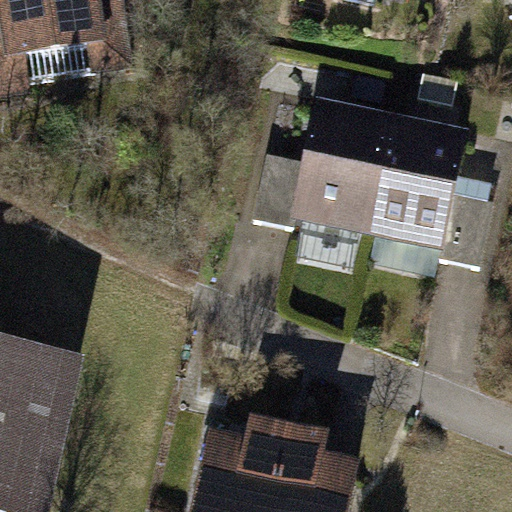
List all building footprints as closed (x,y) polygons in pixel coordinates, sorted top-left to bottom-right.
[(0,0),(0,99),(34,95),(29,60),(129,45),(122,0),(0,0)] [(337,0),(378,9),(380,0),(337,0)] [(426,78),(420,103),(455,111),(461,86),(426,78)] [(374,237),(395,133),(321,117),(310,169),(272,160),(259,224),(297,232),(300,220),(374,237)] [(468,148),(395,133),(374,237),(446,251),(444,264),(483,272),(496,208),(458,200),(468,148)] [(17,511),(49,369),(0,358),(0,511),(17,511)] [(249,452),(215,445),(200,507),(221,511),(352,511),(360,478),(325,470),(330,448),(254,431),(249,452)]
